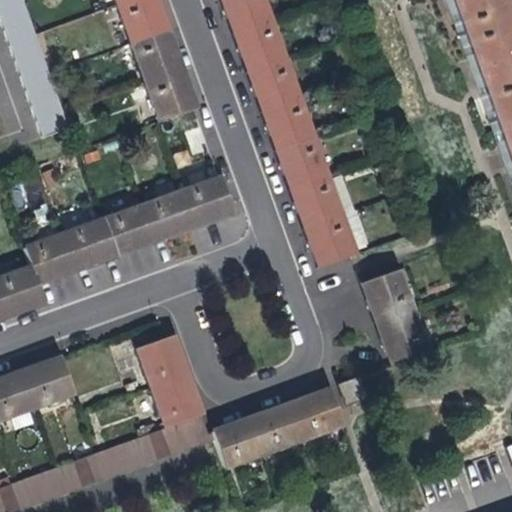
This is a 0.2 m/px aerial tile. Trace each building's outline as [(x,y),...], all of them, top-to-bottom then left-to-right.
[(65,129),(25,0),(0,0),(0,16),(36,137),(65,129)] [(113,0),(115,4),(131,46),(173,30),(165,10),(161,0),(113,0)] [(351,256),(258,0),(218,0),(221,5),(241,61),(261,116),(278,163),(293,205),(308,246),(316,268),(351,256)] [(443,0),(511,190),(511,43),(496,0),(443,0)] [(180,50),(173,30),(131,46),(145,85),(159,123),(200,107),(194,88),(187,69),(180,50)] [(101,221),(115,258),(140,250),(174,237),(215,222),(231,216),(217,179),(101,221)] [(97,265),(115,258),(101,221),(22,249),(29,269),(36,287),(58,279),(97,265)] [(0,279),(0,320),(26,311),(43,305),(36,287),(29,269),(0,279)] [(380,342),(388,363),(425,350),(396,271),(359,284),(368,307),(380,342)] [(134,351),(163,430),(200,416),(193,395),(179,357),(172,337),(134,351)] [(0,421),(72,396),(59,359),(42,365),(0,380),(0,421)] [(360,399),(353,380),(335,387),(342,406),(360,399)] [(232,424),(210,432),(213,442),(223,469),(339,427),(326,391),(303,399),(269,411),(232,424)] [(207,434),(200,416),(163,430),(0,488),(0,511),(16,511),(213,442),(210,432),(207,434)]
